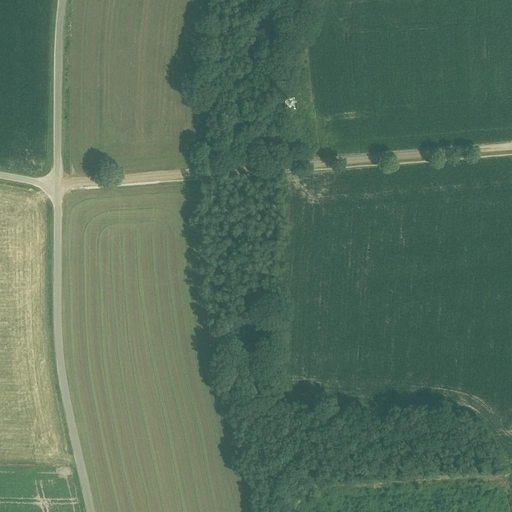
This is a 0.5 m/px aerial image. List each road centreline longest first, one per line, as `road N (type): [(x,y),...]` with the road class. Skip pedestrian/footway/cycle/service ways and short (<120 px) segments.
road 1 (track): [(511,146),(57,183)]
road 2 (unclassified): [(91,511),(60,365),(57,183)]
road 3 (unclassified): [(57,183),(62,0)]
